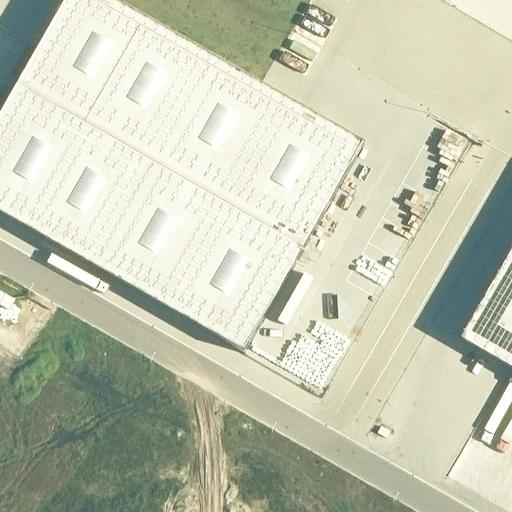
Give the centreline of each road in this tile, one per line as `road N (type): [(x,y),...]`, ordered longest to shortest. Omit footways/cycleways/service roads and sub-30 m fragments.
road 1 (unclassified): [(0,253),(446,511)]
road 2 (unknown): [(327,443),(511,151)]
